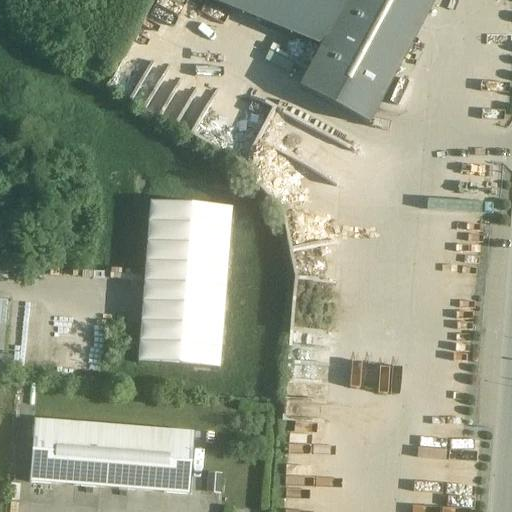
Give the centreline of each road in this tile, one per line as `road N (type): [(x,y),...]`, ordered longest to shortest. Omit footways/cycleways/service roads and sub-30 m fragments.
road 1 (unknown): [(394,132),(274,74),(256,48),(249,0)]
road 2 (unknown): [(394,132),(376,320)]
